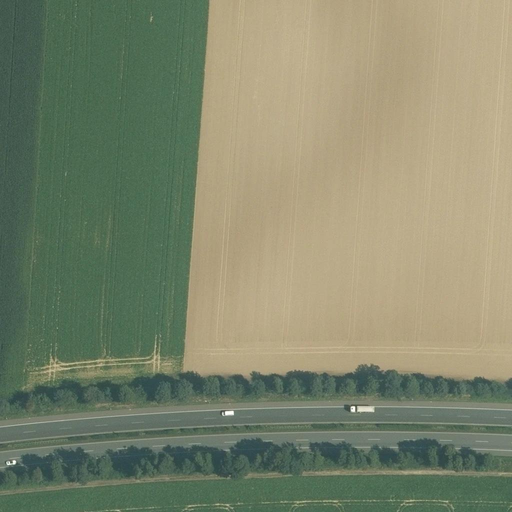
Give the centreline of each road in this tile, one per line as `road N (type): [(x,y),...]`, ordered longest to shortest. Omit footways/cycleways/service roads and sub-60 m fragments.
road 1 (motorway): [(0,467),(400,441),(511,448)]
road 2 (track): [(0,499),(199,481),(511,479)]
road 3 (motorway): [(511,423),(265,421),(0,440)]
